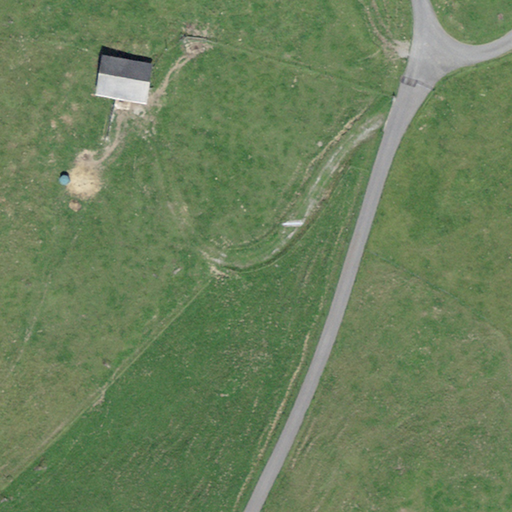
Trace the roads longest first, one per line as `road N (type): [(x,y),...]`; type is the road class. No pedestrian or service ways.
road 1 (track): [(254,511),(320,372),(428,54),(421,0)]
road 2 (track): [(405,110),(351,139),(295,235),(262,257),(220,259),(186,226),(145,117)]
